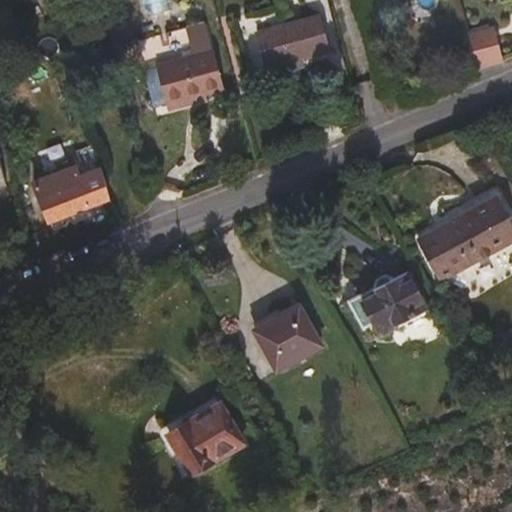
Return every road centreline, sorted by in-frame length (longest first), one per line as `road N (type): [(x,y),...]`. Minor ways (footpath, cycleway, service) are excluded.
road 1 (residential): [(511,98),(134,237),(0,296)]
road 2 (track): [(134,237),(0,322)]
